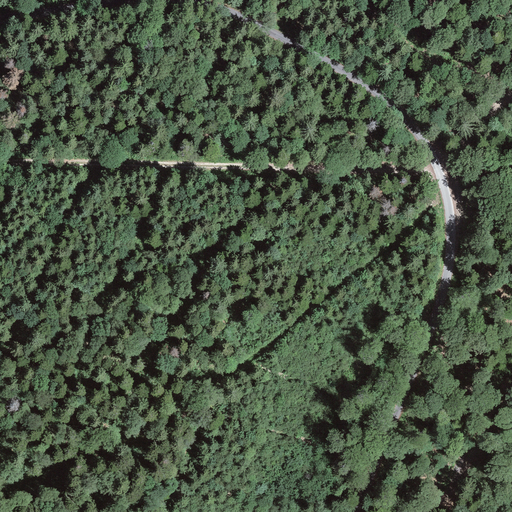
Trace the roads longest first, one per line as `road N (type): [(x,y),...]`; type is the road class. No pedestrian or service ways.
road 1 (track): [(361,82),(421,136),(443,180),(451,233),(427,342),(356,511)]
road 2 (track): [(0,164),(438,167)]
road 3 (track): [(201,0),(361,82)]
road 4 (track): [(0,20),(146,0)]
